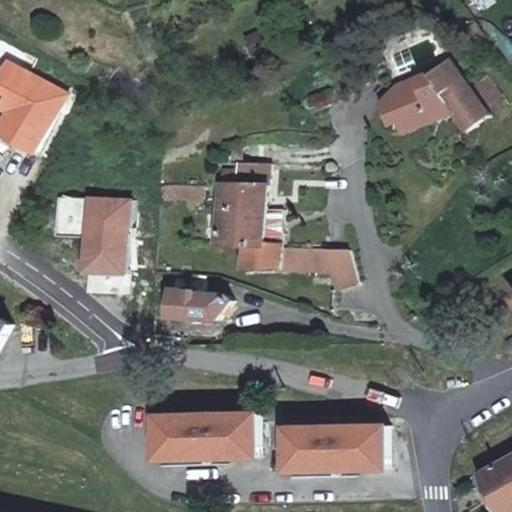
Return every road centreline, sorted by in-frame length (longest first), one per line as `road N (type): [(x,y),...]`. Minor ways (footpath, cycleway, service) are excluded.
road 1 (residential): [(433,411),(167,370)]
road 2 (unknown): [(435,487),(183,477)]
road 3 (residential): [(167,370),(0,253)]
road 4 (residential): [(167,370),(0,385)]
